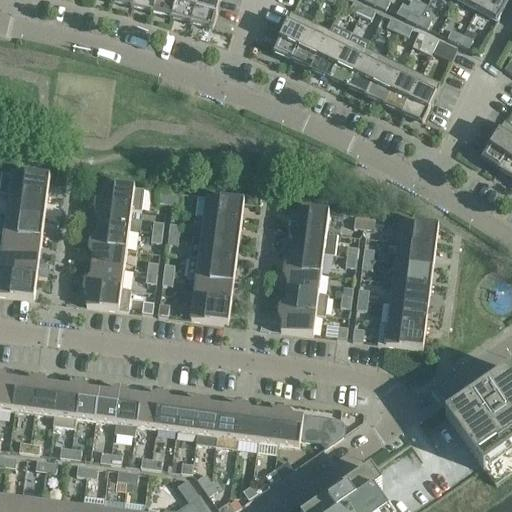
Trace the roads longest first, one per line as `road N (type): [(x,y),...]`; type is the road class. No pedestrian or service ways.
road 1 (residential): [(409,418),(372,379),(0,332)]
road 2 (residential): [(0,25),(225,88)]
road 3 (residential): [(225,88),(430,184)]
road 4 (residential): [(409,418),(277,511)]
road 5 (residential): [(430,184),(494,67)]
road 6 (residential): [(511,346),(409,418)]
